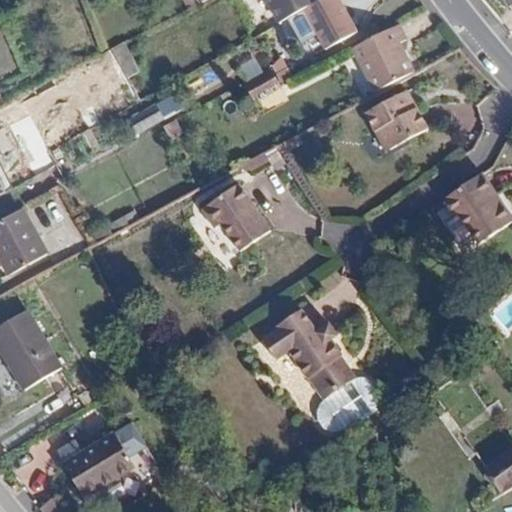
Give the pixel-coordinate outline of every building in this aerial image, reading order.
[(276,0),(285,17),(303,8),(316,0),(276,0)] [(332,24),(318,0),(316,0),(303,8),(317,32),(332,24)] [(361,0),(318,0),(332,24),(341,40),(373,22),(361,0)] [(408,40),(399,24),(357,46),(380,89),(415,71),(400,44),(408,40)] [(129,37),(116,44),(146,96),(158,89),(129,37)] [(254,97),(283,81),(272,62),(264,68),(244,79),(254,97)] [(283,71),(288,81),(296,77),(291,67),(283,71)] [(177,87),(148,103),(157,120),(188,104),(177,87)] [(406,92),(399,95),(409,112),(414,109),(406,92)] [(409,112),(399,95),(364,113),(374,132),(379,130),(390,149),(426,130),(414,109),(409,112)] [(162,125),(170,140),(182,132),(174,118),(162,125)] [(379,130),(374,132),(384,153),(390,149),(379,130)] [(299,134),(287,140),(292,149),(304,143),(299,134)] [(285,164),(273,147),(245,163),(250,172),(268,162),(275,171),(285,164)] [(511,220),(511,216),(481,174),(442,201),(453,218),(460,214),(480,243),(511,220)] [(273,230),(241,184),(202,209),(217,229),(224,225),(243,251),(273,230)] [(132,224),(127,214),(94,232),(99,242),(132,224)] [(460,214),(453,218),(474,247),(480,243),(460,214)] [(19,215),(0,225),(0,271),(4,279),(42,258),(19,215)] [(317,330),(324,326),(311,305),(304,309),(317,330)] [(322,398),(354,379),(340,357),(342,356),(331,341),(338,336),(329,322),(324,326),(317,330),(304,309),(276,326),(278,330),(264,339),(277,359),(290,352),(308,380),(309,379),(322,398)] [(28,311),(0,327),(0,347),(26,390),(61,367),(28,311)] [(400,390),(418,373),(414,369),(396,385),(400,390)] [(335,431),(341,429),(342,429),(372,409),(373,408),(377,397),(373,389),(368,382),(360,379),(354,379),(322,398),(316,404),(315,414),(320,424),(328,430),(335,431)] [(373,414),(375,412),(372,409),(342,429),(341,429),(347,438),(362,424),(373,414)] [(373,414),(362,424),(363,435),(375,433),(373,414)] [(117,434),(65,464),(84,497),(136,468),(117,434)] [(505,493),(511,488),(511,457),(490,470),(505,493)] [(36,511),(64,511),(53,498),(36,511)]
